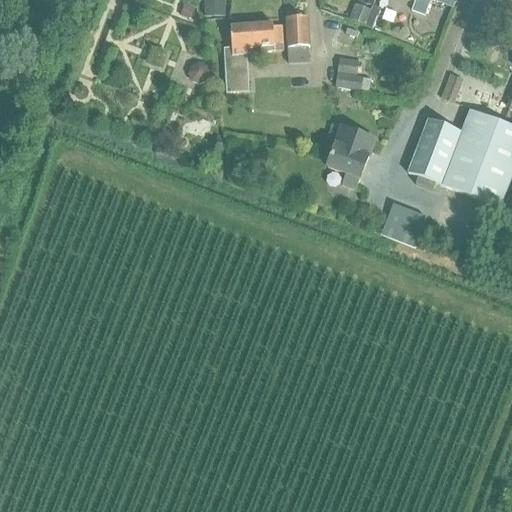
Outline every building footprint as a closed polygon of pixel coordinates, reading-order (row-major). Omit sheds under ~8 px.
[(225,0),(205,0),(205,18),(225,18),(225,0)] [(452,9),(455,0),(409,0),(415,2),(411,12),(425,17),(431,0),(452,9)] [(194,10),(185,6),(180,17),(189,21),(194,10)] [(364,27),(369,12),(355,6),(349,22),(364,27)] [(373,8),(365,29),(372,32),(380,11),(373,8)] [(305,19),(286,20),(288,65),(309,64),(308,49),(310,49),(310,46),(308,19),(305,19)] [(232,49),(223,50),(227,96),(250,94),(247,49),(261,48),(262,52),(284,50),(282,28),(279,28),(273,28),(273,26),(240,28),(231,29),(232,49)] [(338,62),(337,74),(356,77),(357,64),(338,62)] [(208,75),(205,68),(197,66),(190,69),(188,77),(191,84),(199,86),(206,83),(208,75)] [(360,92),(361,80),(337,76),(335,89),(360,92)] [(451,77),(442,101),(454,105),(463,82),(451,77)] [(75,90),(73,95),(75,99),(80,101),(85,99),(87,94),(85,89),(80,87),(75,90)] [(435,192),(436,187),(500,211),(511,178),(511,130),(471,115),(463,136),(430,123),(410,177),(421,181),(419,186),(435,192)] [(341,129),(326,170),(345,177),(341,187),(355,193),(359,182),(360,183),(375,142),(341,129)] [(428,218),(395,206),(383,236),(416,249),(423,231),(425,225),(428,218)] [(423,231),(416,249),(424,252),(432,228),(425,225),(423,231)] [(470,248),(466,259),(477,262),(481,251),(470,248)]
